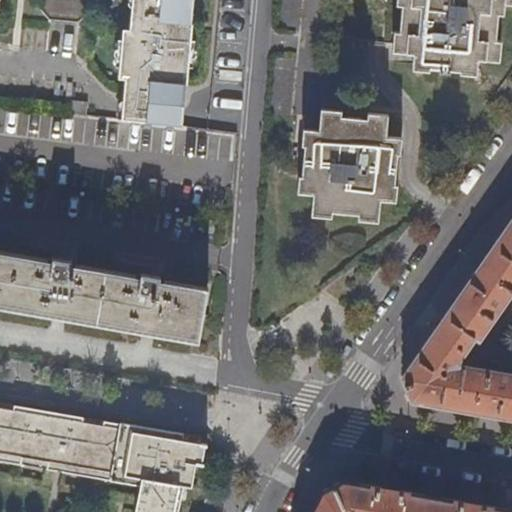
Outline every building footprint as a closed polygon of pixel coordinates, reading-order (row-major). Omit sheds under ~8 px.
[(126,122),(176,128),(180,86),(184,86),(190,24),(186,24),(188,0),(148,0),(148,9),(134,8),(131,33),(125,33),(124,48),(126,49),(125,60),(123,60),(121,81),(126,82),(125,107),(127,108),(126,122)] [(393,33),(392,53),(413,55),(412,71),(428,73),(428,70),(437,71),(437,74),(449,75),(449,72),(458,73),(458,75),(475,77),(477,61),(498,63),(501,42),(495,41),(498,16),(502,16),(504,8),(511,8),(511,0),(396,0),(396,6),(401,7),(399,33),(393,33)] [(70,102),(69,114),(85,116),(87,104),(70,102)] [(300,177),(298,196),(314,197),(313,218),(333,220),(334,216),(359,218),(359,223),(380,225),(383,203),(397,204),(398,187),(396,187),(398,158),(400,158),(402,140),(387,139),(389,117),(368,115),(367,120),(341,118),(341,113),(322,111),(319,133),(304,132),(302,148),(305,149),(303,178),(300,177)] [(198,217),(194,240),(218,245),(223,221),(198,217)] [(411,401),(511,419),(511,372),(465,365),(459,362),(475,338),(479,341),(511,293),(511,220),(402,378),(411,401)] [(0,304),(197,339),(197,341),(199,341),(208,289),(160,280),(161,276),(142,273),(142,277),(72,265),(72,261),(53,258),(53,261),(0,251),(0,304)] [(180,511),(186,484),(194,485),(198,463),(206,464),(206,461),(204,461),(207,445),(209,445),(210,443),(177,437),(177,432),(106,420),(105,425),(85,421),(86,416),(17,404),(16,409),(0,406),(0,455),(8,456),(7,461),(23,464),(25,457),(50,462),(49,469),(76,474),(77,469),(97,472),(97,477),(114,480),(115,473),(144,478),(137,511),(180,511)] [(474,511),(454,508),(454,509),(411,502),(411,501),(372,494),(372,495),(345,490),(322,501),(317,511),(474,511)]
